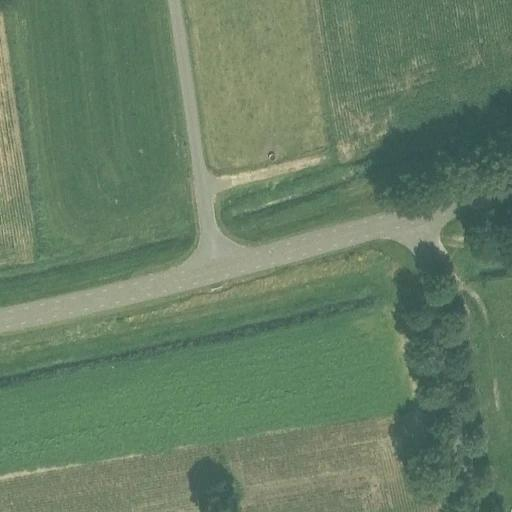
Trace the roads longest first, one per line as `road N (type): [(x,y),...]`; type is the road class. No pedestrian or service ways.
road 1 (unclassified): [(218,268),(511,187)]
road 2 (unclassified): [(218,268),(179,0)]
road 3 (unclassified): [(0,319),(218,268)]
